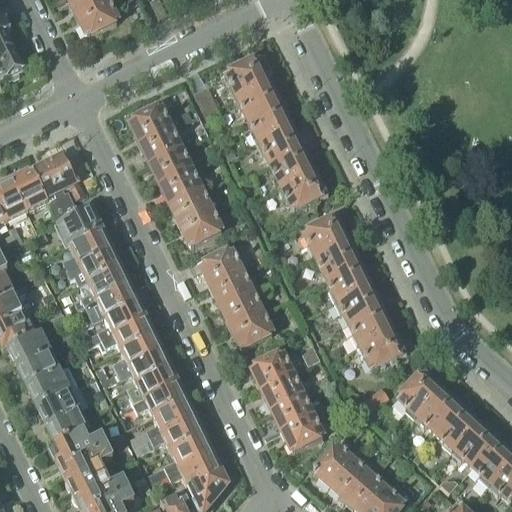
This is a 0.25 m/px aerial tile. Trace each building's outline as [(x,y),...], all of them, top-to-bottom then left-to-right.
[(75,20),(76,23),(107,8),(105,5),(106,5),(103,0),(102,0),(103,0),(102,0),(71,0),(66,3),(72,14),(71,15),(73,21),(75,20)] [(107,8),(76,23),(78,26),(76,26),(79,32),(81,31),(87,44),(117,29),(110,15),(111,15),(109,10),(108,10),(107,8)] [(0,73),(5,84),(7,83),(9,87),(19,82),(17,78),(18,77),(22,76),(20,71),(19,70),(23,68),(16,56),(13,57),(12,54),(14,53),(9,43),(6,44),(3,37),(0,30),(0,73)] [(227,95),(233,106),(268,89),(261,75),(265,73),(261,65),(249,70),(247,66),(242,69),(244,73),(238,76),(238,74),(233,77),(233,78),(226,82),(227,85),(226,86),(229,91),(230,90),(231,94),(227,95)] [(247,125),(248,127),(279,112),(278,109),(280,108),(277,103),(275,104),(268,89),(233,106),(239,119),(243,117),(244,120),(243,121),(246,126),(247,125)] [(195,101),(205,120),(216,115),(206,96),(195,101)] [(250,140),(255,151),(290,134),(283,120),(285,119),(282,114),(281,115),(279,112),(248,127),(253,138),(250,140)] [(138,148),(139,151),(170,136),(169,134),(167,129),(166,129),(159,115),(129,130),(135,143),(134,143),(136,149),(138,148)] [(175,122),(179,130),(191,125),(187,116),(175,122)] [(265,162),(270,172),(301,157),(300,154),(302,153),(299,148),(297,149),(290,134),(255,151),(261,164),(265,162)] [(144,159),(150,171),(180,156),(174,144),(172,139),(171,139),(170,136),(139,151),(141,154),(139,155),(142,160),(144,159)] [(158,189),(160,192),(190,177),(180,156),(150,171),(156,184),(154,184),(157,190),(158,189)] [(224,159),(228,167),(234,164),(230,156),(224,159)] [(272,185),(277,196),(312,178),(305,165),(307,164),(305,159),(303,160),(301,157),(270,172),(276,183),(272,185)] [(63,163),(32,178),(47,208),(48,208),(57,227),(75,218),(66,199),(64,200),(62,196),(69,193),(75,206),(84,201),(78,188),(76,189),(63,163)] [(19,184),(11,188),(26,218),(47,208),(32,178),(30,178),(26,177),(20,180),(19,184)] [(164,200),(170,212),(200,198),(190,177),(160,192),(161,195),(159,195),(162,201),(164,200)] [(312,178),(277,196),(284,208),(287,207),(289,210),(288,210),(290,215),(291,215),(293,218),(301,214),(302,216),(306,213),(306,211),(311,209),(313,213),(318,210),(316,206),(328,201),(323,192),(319,194),(312,178)] [(0,217),(6,228),(26,218),(11,188),(10,188),(6,187),(0,189),(0,217)] [(179,230),(180,233),(210,218),(200,198),(170,212),(176,224),(174,225),(177,231),(179,230)] [(58,232),(69,254),(102,237),(101,235),(103,231),(100,225),(96,226),(91,216),(92,216),(91,214),(60,229),(61,230),(58,232)] [(210,218),(180,233),(181,236),(180,236),(182,242),(184,241),(190,254),(221,239),(210,218)] [(306,253),(311,265),(346,247),(339,234),(343,232),(339,224),(328,229),(326,225),(320,227),(322,231),(317,234),(316,232),(311,234),(312,236),(303,240),(309,252),(306,253)] [(18,237),(11,240),(17,251),(23,247),(18,237)] [(26,246),(30,254),(31,254),(46,245),(43,237),(26,246)] [(62,269),(66,277),(111,255),(102,237),(69,254),(74,264),(62,269)] [(11,240),(1,244),(8,256),(17,251),(11,240)] [(325,283),(327,286),(357,271),(356,268),(358,267),(355,261),(353,262),(346,247),(311,265),(317,277),(321,275),(323,278),(322,279),(324,284),(325,283)] [(31,254),(30,254),(23,258),(27,268),(35,264),(31,254)] [(87,290),(117,274),(120,273),(111,255),(66,277),(66,278),(70,286),(82,280),(87,290)] [(209,292),(210,294),(240,279),(239,277),(240,277),(237,272),(230,259),(200,273),(206,286),(205,287),(207,292),(209,292)] [(291,277),(284,263),(277,266),(284,280),(291,277)] [(37,271),(40,277),(44,285),(45,288),(52,285),(43,268),(37,271)] [(328,298),(333,309),(368,292),(362,279),(364,278),(361,273),(359,273),(357,271),(327,286),(328,288),(327,289),(329,294),(330,293),(332,296),(328,298)] [(78,316),(79,316),(129,291),(123,279),(120,273),(117,274),(87,290),(79,294),(84,304),(80,306),(74,309),(78,316)] [(44,285),(40,277),(31,281),(35,289),(44,285)] [(214,303),(220,315),(250,300),(240,279),(210,294),(212,297),(210,298),(213,304),(214,303)] [(0,307),(13,301),(3,280),(0,281),(0,307)] [(99,316),(104,325),(137,309),(129,291),(79,316),(81,319),(86,317),(88,321),(99,316)] [(343,320),(349,331),(380,315),(378,313),(380,312),(378,306),(376,307),(368,292),(333,309),(340,322),(343,320)] [(41,302),(45,310),(55,306),(51,298),(41,302)] [(229,333),(230,335),(260,320),(250,300),(220,315),(226,327),(225,328),(227,333),(229,333)] [(309,305),(306,300),(295,305),(297,310),(309,305)] [(0,331),(23,320),(13,301),(0,307),(0,331)] [(86,335),(77,339),(85,356),(91,353),(98,349),(143,327),(146,326),(140,315),(137,309),(135,310),(104,325),(108,334),(90,343),(86,335)] [(350,343),(356,354),(390,337),(384,324),(386,323),(383,317),(381,318),(380,315),(349,331),(354,341),(350,343)] [(0,352),(2,357),(8,354),(33,341),(23,320),(0,331),(0,352)] [(66,326),(63,320),(52,325),(55,331),(66,326)] [(260,320),(230,335),(232,338),(230,339),(233,345),(235,344),(241,357),(271,342),(264,328),(265,328),(263,323),(262,323),(260,320)] [(143,327),(98,349),(102,357),(116,350),(120,358),(154,342),(148,330),(146,326),(143,327)] [(390,337),(356,354),(362,367),(366,365),(371,376),(379,372),(380,374),(385,372),(384,370),(389,367),(391,371),(397,368),(395,365),(406,359),(402,350),(398,352),(390,337)] [(8,354),(17,374),(50,357),(41,338),(33,342),(33,341),(8,354)] [(62,343),(66,350),(75,346),(72,339),(62,343)] [(112,372),(116,381),(162,358),(154,342),(120,358),(124,367),(112,372)] [(307,373),(320,367),(313,353),(300,359),(307,373)] [(17,374),(27,393),(60,377),(50,357),(17,374)] [(132,382),(136,391),(169,374),(162,358),(116,381),(101,387),(103,393),(119,386),(120,388),(132,382)] [(260,394),(261,397),(291,382),(290,380),(291,380),(288,375),(287,375),(281,361),(251,376),(257,389),(255,390),(258,395),(260,394)] [(95,376),(100,387),(107,384),(102,372),(95,376)] [(27,393),(37,414),(78,394),(67,373),(60,377),(27,393)] [(122,411),(125,416),(133,413),(177,390),(175,384),(169,374),(136,391),(140,399),(128,404),(128,405),(130,407),(122,411)] [(406,419),(413,426),(439,397),(428,387),(431,384),(424,378),(415,386),(412,383),(408,388),(411,391),(407,395),(405,394),(402,397),(403,399),(397,405),(398,406),(392,412),(402,423),(406,419)] [(265,405),(272,418),(301,404),(291,382),(261,397),(262,400),(261,401),(263,406),(265,405)] [(148,415),(152,424),(186,407),(182,400),(177,390),(133,413),(136,421),(148,415)] [(366,420),(388,404),(380,393),(354,412),(358,417),(359,416),(362,420),(365,418),(366,420)] [(37,414),(47,433),(80,417),(87,413),(78,394),(37,414)] [(348,404),(357,408),(361,400),(352,395),(348,404)] [(92,399),(96,409),(104,405),(100,396),(92,399)] [(426,432),(435,440),(458,415),(456,413),(458,411),(453,407),(452,408),(439,397),(413,426),(423,435),(426,432)] [(280,435),(281,438),(311,424),(310,421),(311,421),(308,416),(307,416),(301,404),(272,418),(277,430),(275,431),(278,436),(280,435)] [(129,446),(134,455),(194,424),(186,407),(152,424),(157,433),(145,438),(145,439),(129,446)] [(440,451),(449,459),(476,431),(465,421),(467,420),(462,415),(461,417),(458,415),(435,440),(443,448),(440,451)] [(47,433),(56,452),(83,439),(90,437),(80,417),(47,433)] [(170,459),(201,444),(203,443),(200,436),(194,424),(134,455),(137,461),(153,454),(165,449),(170,459)] [(311,424),(281,438),(283,441),(281,442),(284,447),(285,446),(292,459),(322,445),(315,431),(316,431),(313,426),(312,426),(311,424)] [(469,472),(472,474),(495,449),(493,446),(494,445),(490,441),(488,442),(476,431),(449,459),(460,469),(463,466),(465,468),(464,469),(469,473),(469,472)] [(56,466),(61,477),(107,454),(101,443),(94,446),(90,437),(83,439),(56,452),(50,455),(55,466),(56,466)] [(112,444),(115,450),(125,446),(122,440),(112,444)] [(148,482),(151,490),(212,460),(203,443),(201,444),(170,459),(174,469),(163,474),(163,475),(148,482)] [(125,446),(115,450),(118,457),(128,452),(125,446)] [(477,485),(486,493),(511,465),(511,463),(502,455),(504,453),(499,449),(498,451),(495,449),(472,474),(473,476),(473,477),(477,480),(480,482),(477,485)] [(71,498),(72,499),(105,483),(99,472),(112,466),(107,454),(61,477),(66,486),(64,490),(68,497),(71,498)] [(313,480),(329,493),(351,468),(349,467),(350,466),(345,462),(345,463),(335,454),(332,458),(332,457),(328,462),(313,480)] [(182,484),(187,494),(220,477),(217,472),(212,460),(151,490),(155,498),(182,484)] [(511,465),(486,493),(497,503),(499,500),(509,508),(511,505),(511,465)] [(344,507),(347,509),(369,484),(366,482),(367,481),(363,478),(362,478),(351,468),(329,493),(340,503),(338,504),(343,508),(344,507)] [(187,494),(175,500),(180,511),(209,511),(215,506),(227,491),(220,477),(187,494)] [(78,511),(98,511),(128,498),(122,487),(110,493),(105,483),(72,499),(71,503),(74,509),(78,511)] [(149,495),(143,483),(134,487),(140,499),(149,495)] [(375,511),(386,499),(369,484),(347,509),(349,511),(347,511),(375,511)] [(127,511),(133,509),(128,498),(98,511),(127,511)] [(157,510),(151,498),(147,500),(153,511),(157,510)] [(386,499),(375,511),(400,511),(392,504),(393,504),(388,500),(388,501),(386,499)] [(180,511),(175,500),(159,508),(161,511),(180,511)]
